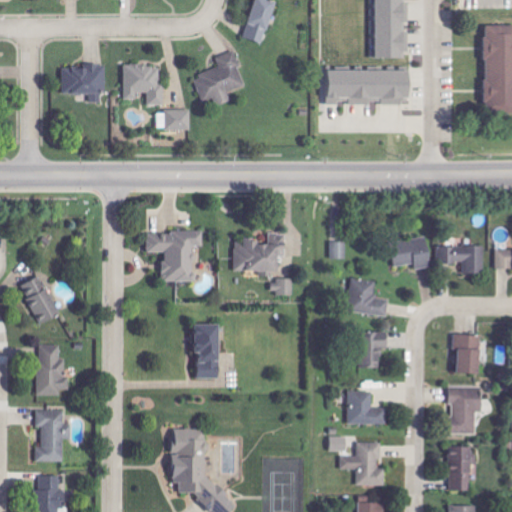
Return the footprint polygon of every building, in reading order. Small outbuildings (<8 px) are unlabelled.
[(266,43),(279,2),(274,0),(257,0),(246,37),(266,43)] [(372,59),(409,58),(408,0),(372,0),(372,5),(372,59)] [(511,112),(511,25),(489,25),(487,112),(511,112)] [(221,68),(195,78),(204,103),(216,99),(219,107),(233,101),(229,92),(248,85),(235,51),(217,58),(221,68)] [(65,68),(65,95),(92,94),(92,103),(103,102),(103,92),(108,92),(108,64),(87,64),(87,67),(65,68)] [(126,66),(127,99),(139,99),(139,93),(149,92),(150,106),(165,105),(164,65),(126,66)] [(414,104),(414,70),(328,70),(328,104),(414,104)] [(193,130),(193,109),(167,110),(168,130),(193,130)] [(166,282),(197,282),(197,246),(206,246),(205,232),(150,232),(150,253),(165,252),(166,282)] [(236,272),(281,273),(282,256),(288,256),(288,234),(271,234),(271,241),(246,241),(246,243),(237,242),(236,272)] [(396,267),(417,265),(417,269),(433,267),(430,238),(393,242),(396,267)] [(348,259),(349,242),(333,242),(332,259),(348,259)] [(465,274),(487,274),(487,246),(438,247),(439,264),(465,263),(465,274)] [(497,269),(511,268),(511,249),(498,250),(497,269)] [(42,325),(62,316),(44,276),(24,285),(42,325)] [(295,280),(273,279),(273,294),(295,295),(295,280)] [(379,282),(355,279),(351,312),(389,317),(391,300),(377,299),(379,282)] [(222,324),(198,325),(198,353),(201,353),(201,379),(223,379),(222,324)] [(383,369),(383,349),(391,349),(391,333),(363,332),(362,369),(383,369)] [(482,374),(484,335),(455,335),(455,352),(460,352),(460,373),(482,374)] [(62,396),(62,390),(71,390),(71,378),(66,377),(67,360),(62,360),(62,345),(40,345),(39,395),(62,396)] [(484,387),(451,387),(451,405),(454,405),(453,435),(478,435),(479,411),(483,411),(484,387)] [(350,424),(388,425),(389,408),(374,408),(375,392),(350,392),(350,424)] [(65,462),(66,440),(73,440),(73,426),(65,425),(65,411),(38,410),(38,428),(44,428),(43,448),(38,447),(38,462),(65,462)] [(208,430),(178,431),(179,439),(170,447),(175,452),(175,484),(181,483),(182,493),(196,493),(214,511),(234,511),(240,507),(229,496),(229,495),(209,473),(208,430)] [(333,452),(349,452),(349,437),(333,437),(333,452)] [(343,470),(359,470),(358,485),(387,486),(388,469),(383,469),(383,443),(359,443),(359,457),(343,456),(343,470)] [(452,492),(474,491),(473,447),(451,447),(452,492)] [(37,490),(37,511),(67,511),(67,491),(62,491),(62,476),(40,476),(41,490),(37,490)] [(386,511),(387,503),(374,503),(374,496),(361,496),(360,511),(386,511)]
